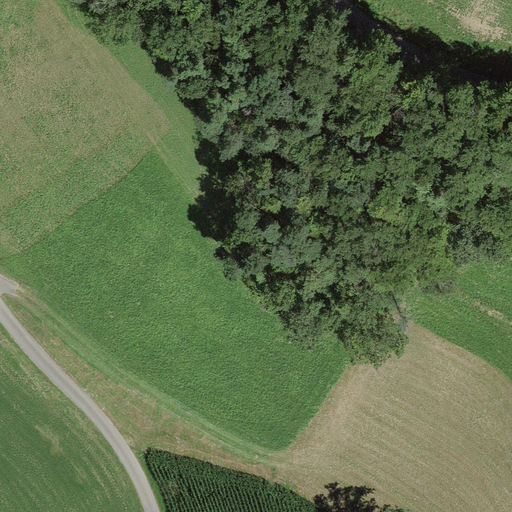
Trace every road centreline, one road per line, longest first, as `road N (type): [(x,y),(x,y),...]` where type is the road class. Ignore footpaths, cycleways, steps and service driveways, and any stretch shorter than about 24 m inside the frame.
road 1 (track): [(152,511),(119,444),(0,307)]
road 2 (unclassified): [(331,0),(407,52),(511,91)]
